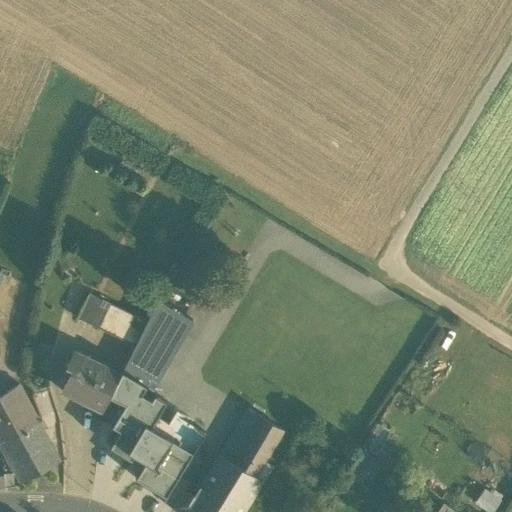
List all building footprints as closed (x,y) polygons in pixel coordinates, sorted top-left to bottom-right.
[(76,318),(133,346),(139,332),(145,320),(88,292),(76,318)] [(159,300),(123,370),(152,387),(192,319),(159,300)] [(62,390),(102,410),(109,396),(120,373),(75,350),(67,367),(73,370),(62,390)] [(57,387),(62,390),(73,370),(67,367),(57,387)] [(119,430),(109,447),(131,460),(134,455),(145,461),(135,478),(165,496),(166,496),(180,474),(205,432),(174,413),(169,421),(162,432),(152,426),(158,415),(167,401),(154,393),(151,399),(142,393),(147,385),(121,370),(120,373),(109,396),(124,404),(111,425),(119,430)] [(0,442),(38,422),(18,386),(0,395),(0,442)] [(281,428),(247,407),(205,479),(246,505),(270,464),(262,459),(281,428)] [(169,421),(158,415),(152,426),(162,432),(169,421)] [(39,425),(38,422),(0,442),(22,482),(59,462),(42,430),(45,428),(42,424),(39,425)] [(381,462),(359,450),(345,474),(367,486),(381,462)] [(165,496),(163,501),(174,508),(175,507),(185,491),(191,481),(180,474),(166,496),(165,496)] [(185,491),(175,507),(183,511),(241,511),(246,505),(205,479),(195,497),(185,491)] [(492,511),(501,500),(484,488),(475,503),(487,511),(492,511)] [(455,511),(443,503),(436,511),(455,511)]
